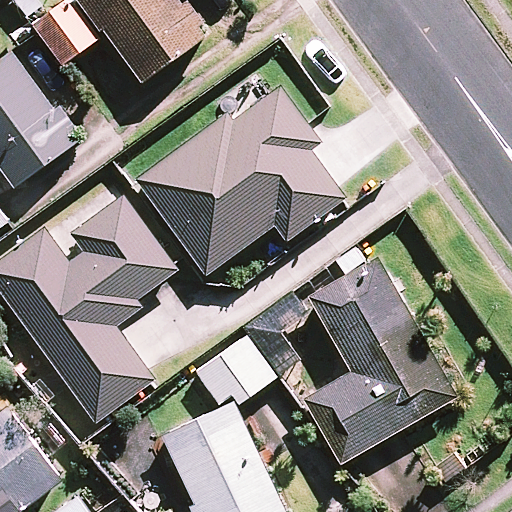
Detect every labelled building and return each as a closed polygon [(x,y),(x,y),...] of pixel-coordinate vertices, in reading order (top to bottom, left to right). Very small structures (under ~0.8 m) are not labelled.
[(107,32),(81,0),(75,0),(38,29),(66,65),(107,32)] [(81,0),(107,32),(147,83),(209,34),(182,0),(81,0)] [(80,139),(12,53),(0,62),(0,164),(19,188),(80,139)] [(229,113),(138,179),(208,275),(276,226),(288,241),(348,197),(313,149),(324,141),(310,122),(283,85),(234,120),(229,113)] [(181,272),(126,196),(59,245),(49,230),(0,265),(0,285),(99,421),(156,380),(113,321),(181,272)] [(0,227),(10,220),(0,207),(0,227)] [(462,395),(383,257),(312,297),(355,372),(307,400),(344,463),(462,395)] [(248,337),(199,372),(224,407),(166,434),(202,511),(287,511),(238,405),(277,377),(248,337)] [(64,480),(10,408),(0,415),(0,511),(25,511),(24,510),(64,480)]
